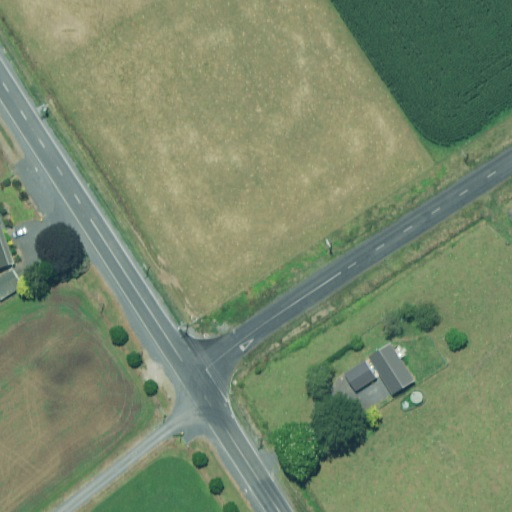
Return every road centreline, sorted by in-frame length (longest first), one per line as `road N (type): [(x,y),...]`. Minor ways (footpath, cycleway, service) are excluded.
road 1 (unclassified): [(511,162),(194,377)]
road 2 (unclassified): [(194,377),(0,73)]
road 3 (unclassified): [(280,511),(194,377)]
